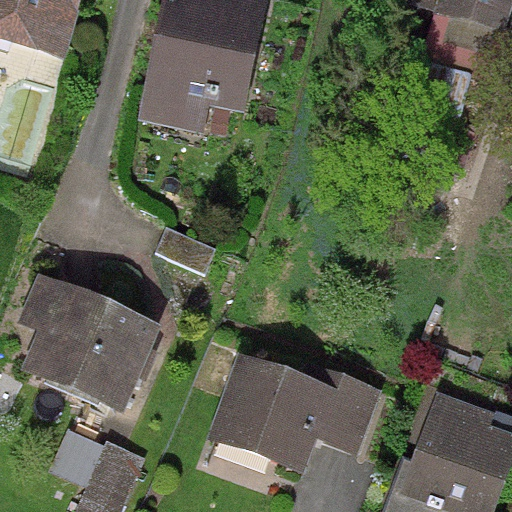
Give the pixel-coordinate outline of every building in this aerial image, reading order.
[(82,0),(0,0),(0,38),(65,58),(82,0)] [(163,0),(139,120),(204,133),(210,105),(245,112),(268,0),(163,0)] [(436,0),(393,0),(433,12),(436,0)] [(511,0),(449,0),(446,11),(505,28),(511,0)] [(68,298),(36,370),(122,408),(154,336),(68,298)] [(332,397),(244,365),(218,438),(305,470),(332,397)] [(494,511),(511,460),(511,426),(442,403),(411,495),(463,511),(494,511)] [(128,511),(149,456),(105,440),(79,511),(128,511)]
